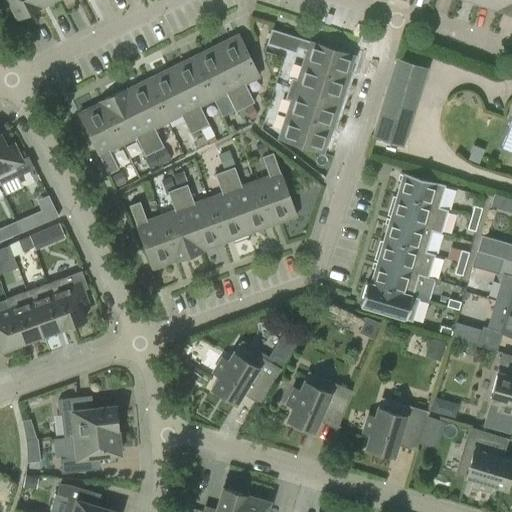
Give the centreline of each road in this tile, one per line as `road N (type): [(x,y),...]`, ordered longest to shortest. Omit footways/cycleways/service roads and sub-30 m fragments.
road 1 (residential): [(139,345),(306,294),(322,274),(390,16)]
road 2 (residential): [(139,345),(6,81)]
road 3 (residential): [(436,511),(164,434)]
road 4 (residential): [(6,81),(180,0)]
road 5 (residential): [(0,394),(139,345)]
road 6 (residential): [(390,16),(511,54)]
